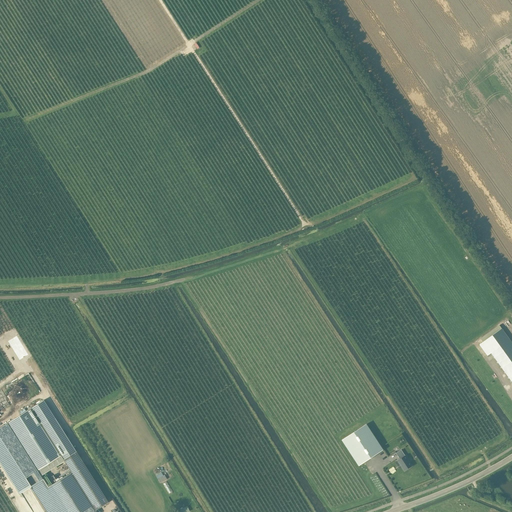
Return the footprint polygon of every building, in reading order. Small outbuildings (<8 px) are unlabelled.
[(477,341),(480,345),(488,356),(491,353),(511,382),(511,343),(499,325),(477,341)] [(76,451),(54,418),(43,400),(5,425),(16,442),(6,449),(25,478),(60,456),(71,472),(48,487),(42,479),(30,487),(46,511),(96,511),(108,502),(76,451)] [(344,437),(358,459),(373,448),(360,427),(344,437)] [(384,456),(388,461),(392,466),(398,462),(389,452),(384,456)] [(158,482),(167,479),(165,474),(163,475),(162,472),(156,475),(158,482)] [(163,483),(169,493),(173,491),(167,481),(163,483)]
